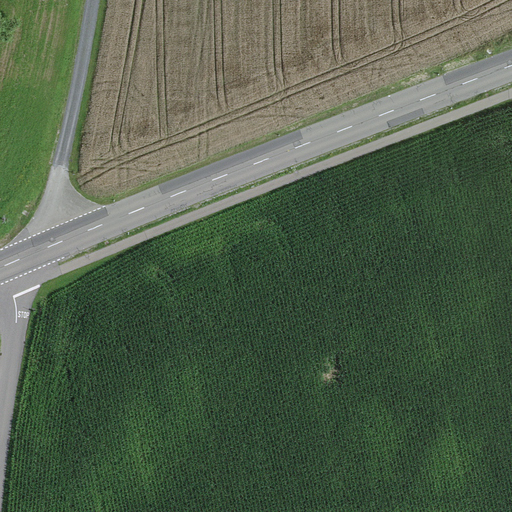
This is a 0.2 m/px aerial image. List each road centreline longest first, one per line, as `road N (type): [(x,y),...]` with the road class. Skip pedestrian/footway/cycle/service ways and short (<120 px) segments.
road 1 (tertiary): [(7,263),(511,64)]
road 2 (residential): [(0,477),(15,326),(7,263)]
